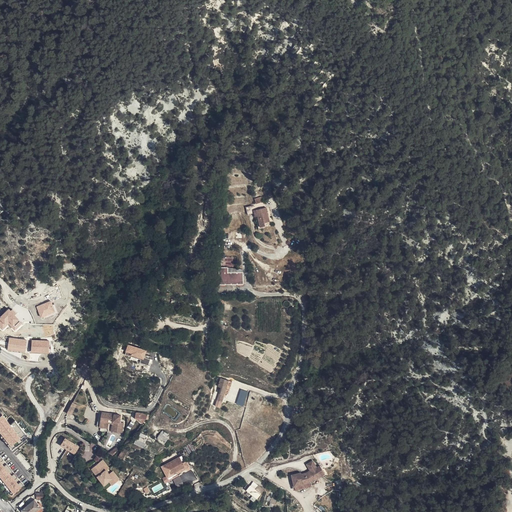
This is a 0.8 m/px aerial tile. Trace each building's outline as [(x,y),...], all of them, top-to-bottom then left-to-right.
[(258,204),(246,207),(248,214),(254,212),(259,211),(258,204)] [(243,284),(243,272),(228,273),(228,268),(219,268),(219,285),(243,284)] [(139,297),(137,303),(138,303),(143,305),(151,308),(153,302),(139,297)] [(50,302),(37,307),(41,317),(54,312),(50,302)] [(148,315),(151,308),(143,305),(140,312),(148,315)] [(9,310),(0,318),(0,327),(2,330),(9,324),(14,330),(22,323),(9,310)] [(25,340),(9,338),(8,350),(24,352),(25,340)] [(48,342),(32,341),(32,352),(48,353),(48,342)] [(129,343),(125,353),(142,358),(141,361),(149,364),(151,358),(145,356),(148,348),(129,343)] [(221,388),(217,400),(222,402),(225,393),(229,381),(221,378),(218,387),(221,388)] [(241,390),(237,404),(243,406),(248,392),(241,390)] [(72,414),(78,403),(73,401),(68,412),(72,414)] [(100,413),(99,413),(97,426),(105,428),(106,423),(110,423),(109,431),(119,433),(121,423),(117,422),(119,416),(101,412),(100,413)] [(141,424),(149,414),(133,413),(133,419),(141,424)] [(10,425),(2,415),(0,416),(0,433),(12,450),(27,438),(15,422),(10,425)] [(168,437),(166,436),(166,437),(163,435),(165,433),(162,431),(158,437),(165,442),(168,438),(167,438),(168,437)] [(79,447),(65,438),(60,446),(74,455),(79,447)] [(146,443),(144,442),(137,439),(136,439),(134,443),(144,448),(146,443)] [(24,486),(0,456),(0,477),(14,495),(24,486)] [(176,471),(184,466),(179,456),(162,466),(169,479),(178,475),(177,473),(176,471)] [(322,475),(317,467),(313,460),(307,463),(311,469),(312,471),(308,474),(302,475),(302,473),(301,472),(292,474),(294,479),(296,489),(305,487),(305,486),(311,485),(310,481),(315,478),(316,478),(322,475)] [(86,471),(91,478),(98,470),(102,467),(98,462),(86,471)] [(320,464),(317,467),(322,475),(325,473),(321,466),(320,464)] [(98,470),(91,478),(99,487),(107,481),(105,477),(102,474),(98,470)] [(173,478),(176,484),(183,481),(180,475),(173,478)] [(115,476),(108,482),(110,484),(117,479),(115,476)] [(46,485),(46,482),(44,483),(36,490),(37,493),(42,489),(42,490),(44,490),(44,487),(46,485)] [(250,485),(250,486),(247,490),(257,498),(262,492),(264,490),(259,485),(255,489),(250,485)] [(35,511),(42,507),(41,507),(38,504),(35,499),(27,505),(25,507),(22,510),(23,511),(35,511)]
